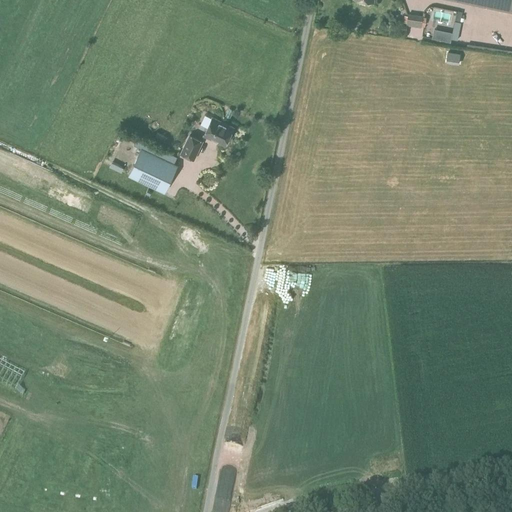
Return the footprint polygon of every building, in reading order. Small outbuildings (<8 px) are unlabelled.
[(511,0),(455,0),(511,12),(511,0)] [(449,25),(448,9),(420,9),(420,15),(402,15),(402,28),(421,28),(421,25),(449,25)] [(204,135),(212,139),(213,138),(218,140),(218,141),(225,145),(234,127),(213,117),(204,135)] [(167,137),(157,132),(154,140),(163,145),(167,137)] [(181,153),(194,159),(203,141),(190,135),(181,153)] [(142,148),(129,175),(165,192),(178,165),(142,148)] [(168,232),(172,223),(150,212),(146,222),(168,232)]
